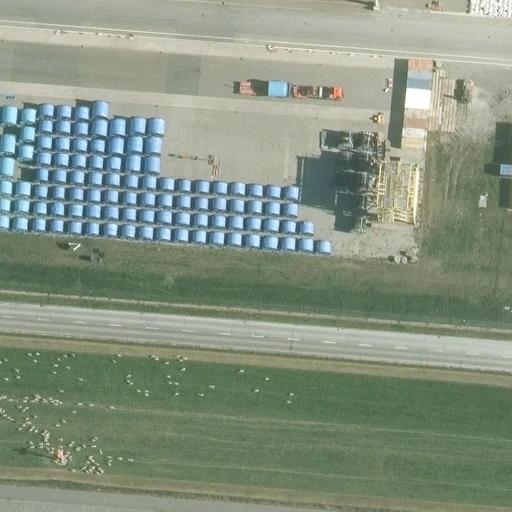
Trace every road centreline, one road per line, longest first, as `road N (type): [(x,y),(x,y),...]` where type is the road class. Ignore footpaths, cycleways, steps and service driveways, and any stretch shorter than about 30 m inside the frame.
road 1 (tertiary): [(511,358),(0,319)]
road 2 (track): [(173,511),(0,498)]
